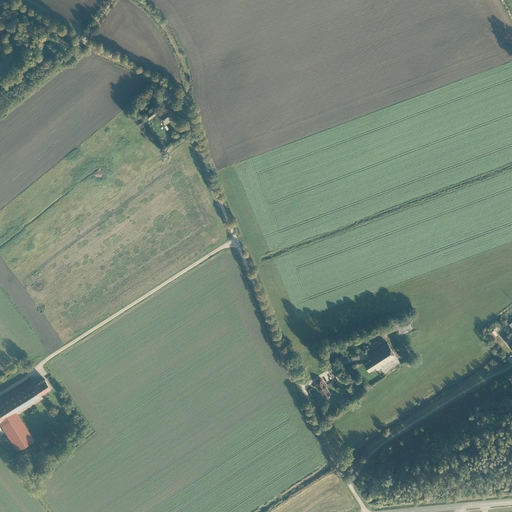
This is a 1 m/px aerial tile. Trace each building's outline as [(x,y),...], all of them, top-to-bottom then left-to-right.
[(158,115),(165,125),(176,117),(169,107),(158,115)] [(147,116),(150,119),(160,112),(157,108),(147,116)] [(412,328),(406,315),(381,327),(384,335),(397,329),(400,333),(412,328)] [(496,329),(491,332),(495,337),(499,333),(496,329)] [(399,362),(387,342),(369,354),(372,358),(364,363),(368,370),(372,367),(375,371),(379,368),(382,373),(399,362)] [(18,414),(43,397),(41,394),(50,387),(44,379),(35,385),(32,380),(0,399),(0,422),(16,450),(33,439),(18,414)] [(331,393),(323,380),(316,384),(324,397),(331,393)]
